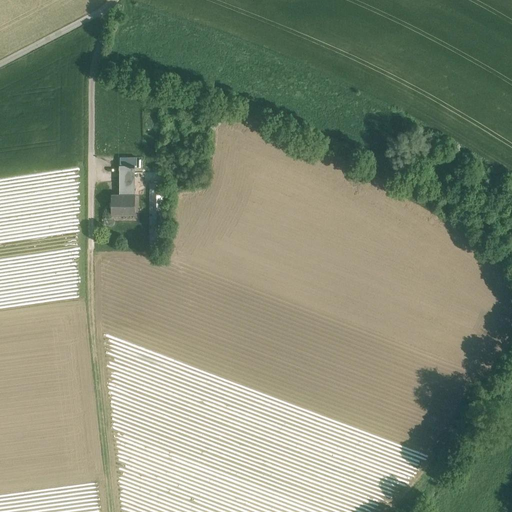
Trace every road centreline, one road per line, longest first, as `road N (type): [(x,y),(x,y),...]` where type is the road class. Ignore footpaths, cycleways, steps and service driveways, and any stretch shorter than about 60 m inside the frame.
road 1 (track): [(109,511),(90,250)]
road 2 (track): [(118,0),(94,58),(90,250)]
road 3 (track): [(118,0),(0,63)]
